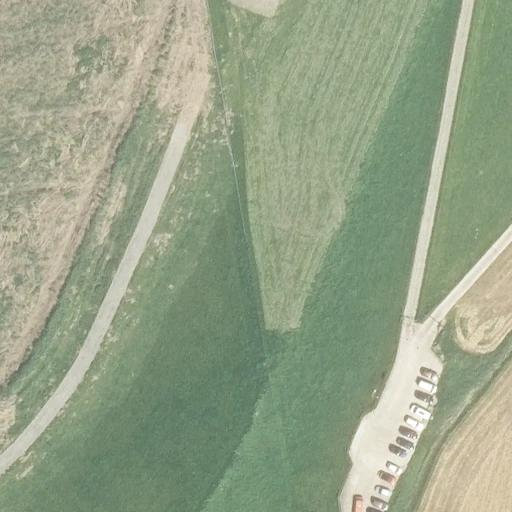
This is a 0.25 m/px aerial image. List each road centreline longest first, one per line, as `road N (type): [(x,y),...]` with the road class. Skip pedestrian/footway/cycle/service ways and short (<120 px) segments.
road 1 (track): [(0,465),(31,439),(86,365),(198,87)]
road 2 (track): [(410,358),(406,321),(471,0)]
road 3 (track): [(511,231),(432,321)]
